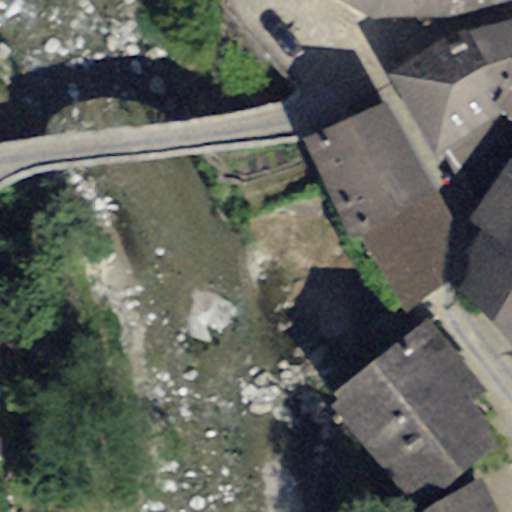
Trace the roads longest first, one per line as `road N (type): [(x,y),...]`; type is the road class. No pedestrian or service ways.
road 1 (residential): [(360,64),(306,120),(0,162)]
road 2 (residential): [(511,20),(360,64)]
